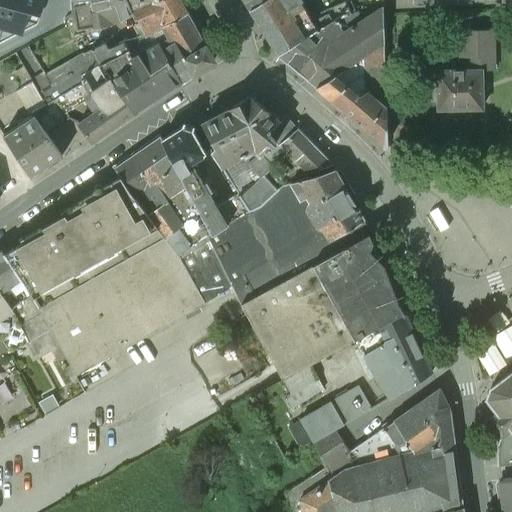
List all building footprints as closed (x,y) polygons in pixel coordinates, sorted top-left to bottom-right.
[(0,0),(0,35),(3,26),(22,32),(28,10),(39,13),(42,0),(0,0)] [(110,4),(89,7),(89,0),(72,0),(68,0),(69,15),(76,13),(77,28),(116,22),(111,4),(110,4)] [(127,0),(109,0),(110,4),(111,4),(116,22),(133,12),(130,5),(127,0)] [(179,0),(166,0),(156,6),(153,1),(130,5),(133,12),(142,33),(143,35),(161,29),(160,27),(186,12),(179,0)] [(244,0),(250,10),(265,0),(244,0)] [(265,0),(250,10),(278,54),(316,30),(312,23),(298,0),(265,0)] [(349,0),(331,7),(319,12),(322,18),(312,23),(316,30),(334,21),(350,14),(347,7),(351,6),(349,0)] [(381,0),(378,0),(363,8),(367,17),(382,7),(381,0)] [(334,21),(316,30),(278,54),(316,86),(334,74),(346,65),(347,66),(365,55),(383,43),(382,7),(367,17),(343,33),(334,21)] [(204,42),(186,12),(160,27),(161,29),(166,37),(172,47),(178,44),(183,54),(204,42)] [(142,33),(130,38),(130,36),(122,40),(123,40),(129,57),(157,42),(166,37),(161,29),(143,35),(142,33)] [(467,70),(437,71),(437,101),(437,109),(481,108),(481,70),(493,70),(493,29),(460,30),(461,57),(467,57),(467,70)] [(183,54),(178,44),(172,47),(166,37),(157,42),(180,81),(187,76),(193,72),(183,54)] [(82,50),(44,71),(50,83),(37,90),(44,102),(54,97),(70,88),(84,79),(90,89),(109,77),(132,62),(129,57),(123,40),(108,47),(104,40),(82,51),(82,50)] [(157,42),(129,57),(132,62),(109,77),(134,112),(151,100),(168,89),(180,81),(157,42)] [(204,42),(183,54),(193,72),(202,67),(214,60),(204,42)] [(383,43),(365,55),(366,90),(386,108),(383,43)] [(437,72),(423,72),(423,101),(437,101),(437,72)] [(386,108),(366,90),(358,95),(334,74),(316,86),(387,147),(388,147),(386,108)] [(90,89),(81,95),(84,98),(91,109),(76,119),(92,142),(114,126),(134,112),(109,77),(90,89)] [(84,79),(70,88),(78,102),(84,98),(81,95),(90,89),(84,79)] [(44,102),(29,111),(31,114),(42,130),(66,115),(54,97),(44,102)] [(240,102),(202,123),(213,145),(208,148),(220,167),(242,156),(243,158),(254,151),(258,157),(262,154),(276,141),(267,131),(279,121),(255,100),(255,99),(246,98),(246,99),(240,102)] [(31,114),(2,134),(29,177),(46,166),(60,157),(42,130),(31,114)] [(276,141),(262,154),(273,165),(287,152),(280,145),(293,133),(285,126),(279,121),(267,131),(276,141)] [(216,206),(190,161),(204,152),(192,129),(192,128),(183,125),(182,126),(175,131),(161,139),(184,185),(189,195),(209,234),(227,223),(216,206)] [(314,144),(298,128),(293,133),(280,145),(287,152),(308,172),(332,164),(314,144)] [(145,147),(132,156),(145,182),(151,180),(164,199),(184,185),(161,139),(160,136),(145,147)] [(237,195),(258,179),(248,164),(258,157),(254,151),(243,158),(242,156),(220,167),(237,194),(237,195)] [(308,172),(287,152),(264,175),(274,191),(290,185),(310,175),(333,167),(332,164),(308,172)] [(258,157),(248,164),(258,179),(264,175),(273,165),(262,154),(258,157)] [(145,182),(132,156),(125,160),(115,167),(118,172),(120,176),(132,195),(139,191),(151,210),(166,201),(164,199),(151,180),(145,182)] [(227,223),(209,234),(230,282),(243,275),(271,259),(284,279),(368,232),(349,197),(333,167),(310,175),(290,185),(274,191),(258,204),(247,211),(227,223)] [(258,179),(237,195),(247,211),(258,204),(274,191),(264,175),(258,179)] [(101,189),(81,200),(82,202),(62,213),(62,214),(42,224),(44,228),(23,239),(24,241),(3,253),(20,279),(21,278),(28,291),(152,221),(133,197),(132,195),(120,176),(100,187),(101,189)] [(166,201),(151,210),(139,191),(132,195),(133,197),(152,221),(178,254),(195,243),(167,203),(166,201)] [(237,194),(216,206),(227,223),(247,211),(237,195),(237,194)] [(189,195),(167,203),(195,243),(209,234),(189,195)] [(152,221),(28,291),(42,314),(51,331),(58,344),(76,375),(205,303),(178,254),(152,221)] [(255,295),(241,303),(283,378),(377,326),(378,326),(405,314),(399,304),(398,305),(388,288),(374,262),(367,249),(371,247),(372,241),(368,232),(284,279),(255,295)] [(195,243),(178,254),(205,303),(232,287),(230,282),(209,234),(195,243)] [(28,291),(21,278),(20,279),(3,253),(1,250),(0,250),(0,290),(11,306),(29,341),(37,356),(58,344),(51,331),(42,314),(28,291)] [(271,259),(243,275),(255,295),(284,279),(271,259)] [(29,341),(11,306),(0,290),(0,313),(10,327),(0,333),(0,336),(10,351),(29,341)] [(378,326),(377,326),(358,342),(376,378),(391,397),(432,371),(425,356),(419,343),(412,330),(405,314),(378,326)] [(511,324),(493,332),(497,341),(478,348),(488,372),(509,363),(505,355),(511,351),(511,324)] [(0,356),(10,351),(0,336),(0,356)] [(7,366),(0,370),(0,387),(15,378),(7,366)] [(511,371),(499,382),(487,391),(486,398),(495,414),(489,419),(490,425),(496,433),(501,436),(502,436),(509,429),(511,432),(511,371)] [(316,376),(287,395),(288,396),(285,398),(291,408),(323,389),(316,376)] [(359,386),(331,402),(344,424),(372,408),(359,386)] [(440,388),(405,413),(349,451),(351,461),(340,467),(342,471),(332,478),(301,498),(304,509),(304,511),(435,511),(463,507),(455,450),(450,412),(440,388)] [(331,402),(300,419),(313,442),(330,433),(344,424),(331,402)] [(267,406),(239,419),(246,433),(254,430),(259,441),(278,432),(267,406)] [(300,419),(282,430),(295,452),(299,450),(313,475),(325,467),(319,455),(313,442),(300,419)] [(511,432),(509,429),(502,436),(501,436),(499,443),(499,448),(498,454),(499,465),(511,463),(511,432)] [(330,433),(313,442),(319,455),(334,446),(332,443),(335,441),(330,433)] [(334,446),(319,455),(325,467),(344,454),(338,444),(334,446)] [(344,454),(325,467),(332,478),(342,471),(340,467),(351,461),(349,451),(344,454)] [(313,475),(286,493),(290,511),(300,511),(304,509),(301,498),(332,478),(325,467),(313,475)] [(511,511),(511,478),(499,480),(503,505),(504,511),(511,511)]
